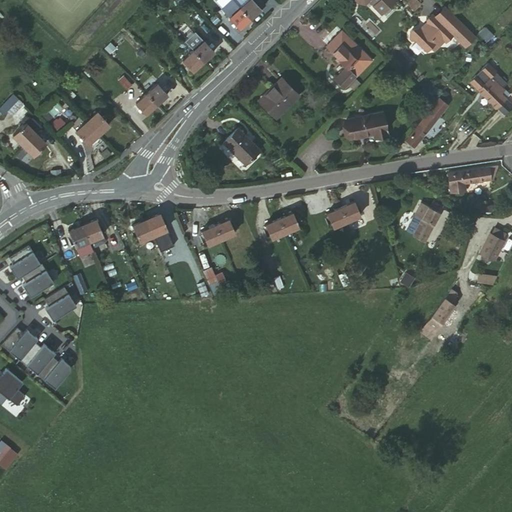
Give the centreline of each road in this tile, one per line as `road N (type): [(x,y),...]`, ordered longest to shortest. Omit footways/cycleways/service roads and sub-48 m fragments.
road 1 (residential): [(149,185),(177,196),(237,196),(511,148)]
road 2 (tertiary): [(304,0),(204,97)]
